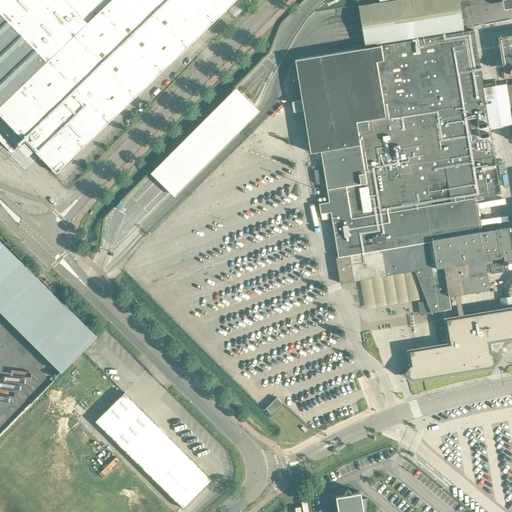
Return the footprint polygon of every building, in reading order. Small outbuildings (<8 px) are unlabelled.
[(0,0),(0,113),(56,172),(234,0),(0,0)] [(238,14),(252,0),(237,0),(231,6),(238,14)] [(357,0),(358,5),(365,45),(464,29),(459,0),(357,0)] [(381,45),(295,59),(298,77),(302,100),(310,152),(321,151),(330,201),(320,203),(319,203),(321,213),(331,212),(338,257),(336,257),(340,283),(353,281),(371,278),(414,270),(415,270),(431,313),(452,309),(449,295),(479,290),(489,289),(484,260),(485,260),(484,259),(503,255),(504,261),(511,259),(511,247),(508,226),(511,225),(511,197),(511,191),(500,193),(491,133),(485,101),(495,100),(493,84),(483,85),(474,30),(381,45)] [(511,33),(498,36),(503,66),(511,64),(511,33)] [(240,92),(234,87),(149,172),(154,178),(171,194),(256,108),(240,92)] [(0,312),(58,371),(94,335),(0,241),(0,312)] [(386,308),(361,312),(367,347),(408,340),(409,350),(411,365),(410,365),(404,373),(412,379),(492,366),(498,358),(489,351),(486,352),(484,342),(511,337),(511,307),(446,318),(450,343),(414,349),(412,339),(436,335),(433,315),(389,323),(386,308)] [(124,392),(95,421),(183,508),(212,479),(124,392)] [(281,404),(275,399),(264,410),(270,416),(281,404)] [(275,415),(289,429),(297,420),(284,407),(275,415)] [(337,503),(335,503),(335,504),(338,504),(338,511),(366,511),(367,499),(368,498),(367,498),(362,499),(360,492),(351,493),(351,491),(350,490),(350,489),(349,489),(348,488),(347,489),(346,489),(345,490),(345,491),(345,492),(345,494),(336,496),(337,503)]
